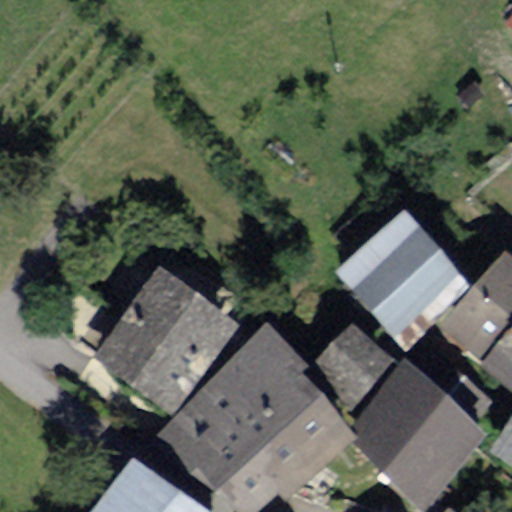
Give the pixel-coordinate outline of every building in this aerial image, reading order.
[(418,219),(347,284),(412,355),(483,289),(418,219)] [(176,267),(104,358),(183,420),(255,328),(176,267)] [(511,276),(459,342),(511,385),(511,276)] [(349,397),(382,361),(355,336),(322,371),(349,397)] [(279,346),(179,435),(248,511),(290,511),(367,444),(279,346)] [(427,372),(369,437),(431,511),(447,511),(506,449),(427,372)] [(207,511),(138,463),(104,511),(207,511)]
